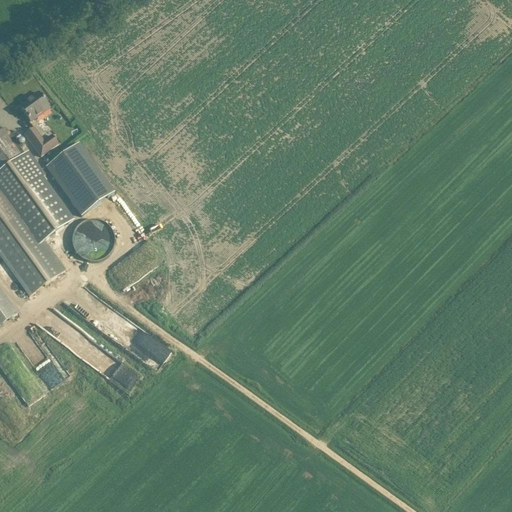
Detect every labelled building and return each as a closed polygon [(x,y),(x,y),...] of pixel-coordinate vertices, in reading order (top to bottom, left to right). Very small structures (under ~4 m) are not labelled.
[(30,102),(21,109),(31,123),(50,110),(39,94),(38,95),(37,93),(31,98),(32,99),(30,101),(30,102)] [(25,155),(11,136),(5,128),(0,131),(0,258),(30,299),(66,272),(44,242),(74,220),(45,179),(47,177),(29,152),(25,155)] [(52,136),(44,141),(35,128),(24,136),(41,159),(59,145),(52,136)] [(80,144),(46,168),(82,217),(115,193),(80,144)] [(104,261),(109,258),(112,253),(114,248),(115,242),(114,236),(112,231),(108,226),(103,223),(98,221),(92,221),(86,222),(81,225),(77,229),(74,234),(72,240),(72,246),(74,251),(77,256),(81,260),(87,263),(92,264),(98,263),(104,261)] [(124,272),(116,277),(123,289),(165,260),(151,240),(118,263),(124,272)] [(155,278),(159,283),(179,270),(175,265),(155,278)] [(167,302),(173,307),(193,285),(188,280),(167,302)] [(0,326),(19,315),(0,291),(0,326)] [(0,364),(1,366),(16,357),(13,353),(0,360),(0,364)]
